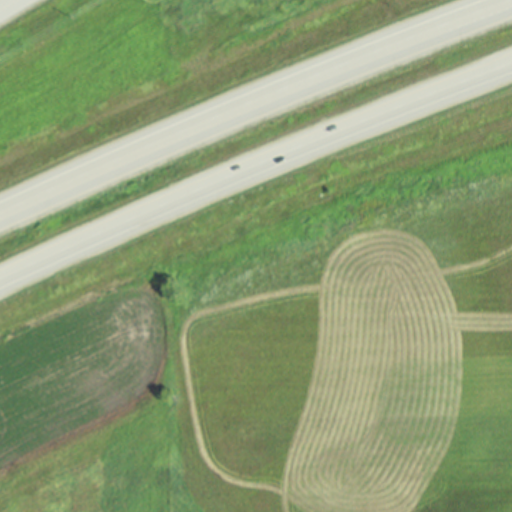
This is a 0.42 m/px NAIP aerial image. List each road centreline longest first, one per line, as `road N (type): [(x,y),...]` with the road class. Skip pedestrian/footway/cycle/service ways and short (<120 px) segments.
road 1 (trunk): [(0,280),(511,62)]
road 2 (trunk): [(507,0),(0,210)]
